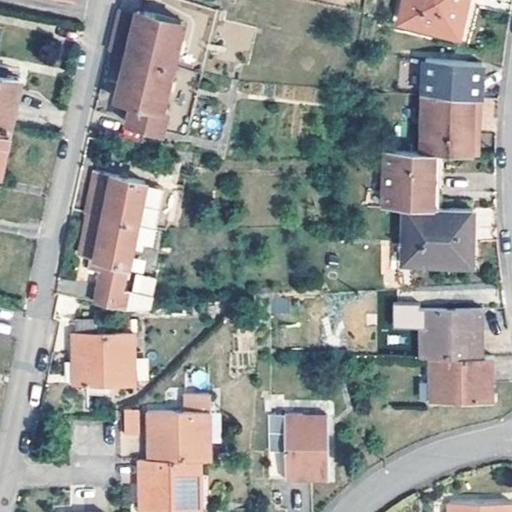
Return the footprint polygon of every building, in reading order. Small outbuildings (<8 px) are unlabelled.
[(467,38),(467,34),(475,0),(413,0),(408,21),(407,22),(467,38)] [(112,52),(130,56),(176,67),(186,23),(141,11),(139,16),(121,12),(112,52)] [(176,67),(130,56),(120,100),(135,104),(130,125),(161,132),(176,67)] [(429,94),(477,97),(482,97),(483,79),(487,80),(489,62),(432,59),(429,94)] [(0,122),(15,126),(25,77),(9,75),(2,74),(4,64),(0,63),(0,122)] [(11,66),(4,64),(2,74),(9,75),(11,66)] [(429,94),(425,141),(478,142),(481,114),(476,114),(477,97),(429,94)] [(477,97),(476,114),(481,114),(478,142),(484,143),(488,98),(486,97),(482,97),(477,97)] [(0,172),(5,173),(15,126),(0,122),(0,172)] [(425,141),(423,153),(441,153),(447,153),(477,154),(478,142),(425,141)] [(407,208),(431,208),(433,190),(438,191),(441,153),(423,153),(389,153),(384,209),(407,208)] [(447,153),(441,153),(438,191),(433,190),(431,208),(442,208),(447,153)] [(184,167),(170,164),(166,185),(180,188),(184,167)] [(92,213),(161,228),(169,190),(148,186),(148,182),(118,175),(117,178),(100,175),(92,213)] [(442,208),(431,208),(407,208),(405,264),(471,264),(474,208),(442,208)] [(158,245),(161,228),(92,213),(84,253),(96,255),(95,264),(106,266),(98,304),(126,310),(155,309),(158,295),(127,289),(137,242),(158,245)] [(420,357),(429,357),(485,356),(485,335),(477,335),(476,309),(425,310),(426,336),(419,337),(420,357)] [(485,335),(485,309),(476,309),(477,335),(485,335)] [(78,335),(102,334),(102,320),(79,320),(78,335)] [(140,333),(102,334),(78,335),(76,335),(75,357),(82,357),(82,384),(134,382),(133,355),(140,355),(140,333)] [(495,357),(485,356),(429,357),(429,376),(436,376),(437,401),(487,400),(488,375),(495,375),(495,357)] [(495,375),(488,375),(487,400),(495,400),(495,375)] [(186,395),(186,411),(206,410),(213,410),(213,395),(186,395)] [(124,409),(123,434),(139,434),(140,409),(124,409)] [(149,461),(206,459),(215,459),(214,437),(207,437),(206,410),(186,411),(157,412),(157,438),(149,437),(149,461)] [(214,437),(213,410),(206,410),(207,437),(214,437)] [(157,438),(157,412),(149,412),(149,437),(157,438)] [(328,423),(328,414),(301,415),(301,423),(328,423)] [(301,423),(301,415),(268,416),(269,479),(303,479),(303,471),(329,472),(328,423),(301,423)] [(207,482),(206,459),(149,461),(141,462),(141,482),(148,483),(148,509),(199,508),(199,482),(207,482)] [(207,508),(207,482),(199,482),(199,508),(207,508)] [(454,511),(454,503),(447,503),(446,511),(454,511)] [(504,511),(504,503),(454,503),(454,511),(504,511)]
